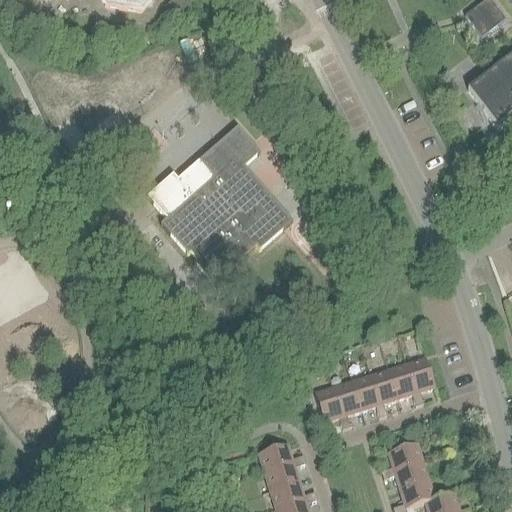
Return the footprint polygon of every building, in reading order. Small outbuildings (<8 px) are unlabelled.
[(99,0),(103,9),(140,15),(152,0),(99,0)] [(187,0),(175,0),(164,11),(174,20),(191,4),(187,0)] [(487,2),(464,19),(481,41),(504,24),(487,2)] [(39,40),(47,30),(30,16),(22,26),(39,40)] [(495,131),(511,117),(511,58),(467,93),(495,131)] [(145,202),(165,224),(159,229),(186,260),(189,257),(196,265),(193,268),(216,294),(241,271),(237,267),(254,252),(258,256),(292,227),(244,172),(259,158),(236,132),(176,185),(171,179),(145,202)] [(477,149),(477,150),(477,152),(477,154),(478,155),(479,156),(480,157),(482,158),(483,159),(485,159),(486,159),(488,159),(489,158),(490,157),(492,156),(493,155),(493,154),(494,152),(494,150),(494,149),(493,147),(493,146),(492,145),(490,144),(489,143),(488,142),(486,142),(485,142),(483,142),(482,143),(480,144),(479,145),(478,146),(477,147),(477,149)] [(424,364),(404,370),(414,399),(409,401),(411,407),(420,404),(418,398),(433,393),(424,364)] [(404,370),(387,376),(396,405),(409,401),(414,399),(404,370)] [(387,376),(368,382),(377,411),(373,412),(375,418),(383,415),(382,410),(396,405),(387,376)] [(368,382),(350,388),(359,417),(373,412),(377,411),(368,382)] [(350,388),(332,393),(341,422),(336,424),(338,430),(347,427),(346,421),(359,417),(350,388)] [(332,393),(312,400),(322,429),(336,424),(341,422),(332,393)] [(420,404),(411,407),(413,412),(417,411),(422,409),(420,404)] [(383,415),(375,418),(377,424),(381,422),(385,421),(383,415)] [(347,427),(338,430),(340,436),(345,434),(349,432),(347,427)] [(416,449),(386,459),(391,472),(392,476),(422,467),(416,449)] [(287,450),(257,459),(263,478),(293,468),(294,474),(300,472),(297,462),(291,464),(287,450)] [(303,460),(297,462),(300,472),(306,470),(304,465),(303,460)] [(391,472),(385,474),(387,482),(394,480),(398,494),(427,485),(422,467),(392,476),(391,472)] [(293,468),(263,478),(268,496),(298,487),(294,474),(293,468)] [(387,482),(385,474),(379,476),(380,480),(382,484),(387,482)] [(427,485),(398,494),(403,509),(404,511),(410,511),(423,508),(429,506),(428,505),(433,503),(427,485)] [(298,487),(268,496),(273,511),(281,511),(304,505),(306,510),(312,508),(309,499),(303,501),(298,487)] [(315,497),(309,499),(312,508),(317,506),(316,501),(315,497)] [(423,508),(423,511),(456,511),(452,497),(433,503),(428,505),(429,506),(423,508)]
